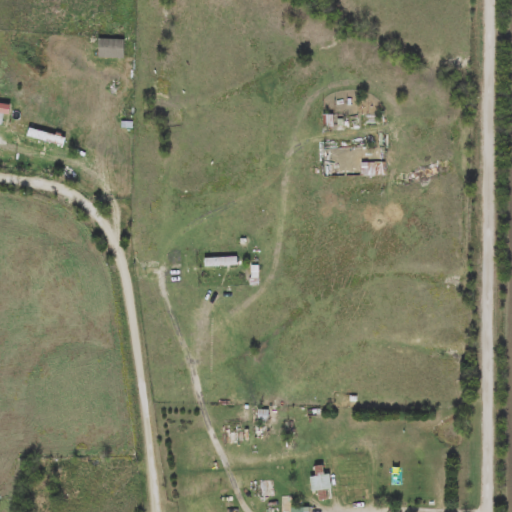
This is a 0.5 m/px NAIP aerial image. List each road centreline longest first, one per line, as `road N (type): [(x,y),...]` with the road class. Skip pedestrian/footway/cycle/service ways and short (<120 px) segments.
road 1 (residential): [(490,511),(494,0)]
road 2 (residential): [(159,511),(134,319),(112,233),(80,196),(0,176)]
